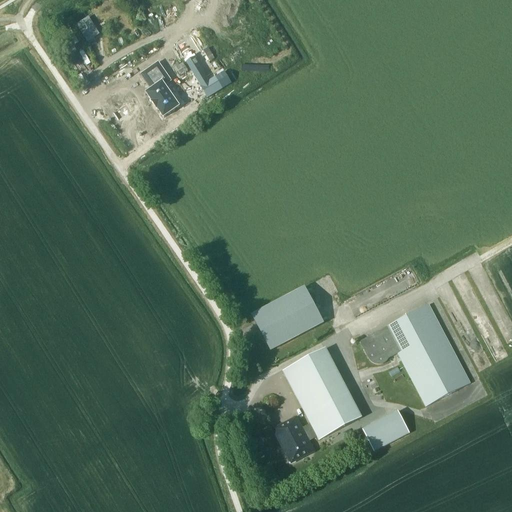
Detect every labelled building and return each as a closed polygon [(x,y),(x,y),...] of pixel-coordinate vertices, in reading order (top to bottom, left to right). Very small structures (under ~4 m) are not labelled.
[(99,35),(88,18),(77,26),(87,42),(99,35)] [(209,87),(191,59),(175,69),(180,77),(187,73),(203,99),(217,90),(213,84),(209,87)] [(174,105),(162,88),(156,93),(154,90),(160,85),(147,66),(130,78),(140,93),(135,97),(141,105),(146,113),(147,113),(153,121),(168,110),(174,105)] [(182,106),(195,98),(184,80),(171,88),(182,106)] [(272,352),(325,323),(306,287),(253,316),(272,352)] [(374,364),(378,364),(396,354),(425,407),(470,383),(428,305),(359,342),(367,356),(368,360),(371,362),(374,364)] [(327,349),(284,372),(313,426),(319,437),(321,441),(364,418),(355,402),(327,349)] [(408,431),(398,412),(362,431),(371,449),(373,453),(409,434),(408,431)] [(288,430),(278,435),(284,446),(284,447),(292,463),(302,458),(300,454),(312,449),(309,442),(319,437),(313,426),(303,431),(297,420),(286,425),(288,430)]
